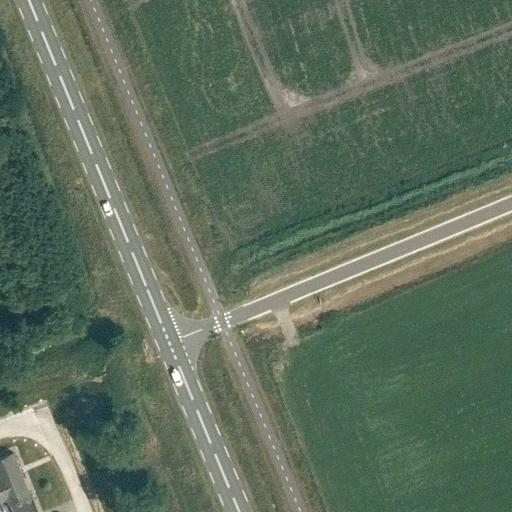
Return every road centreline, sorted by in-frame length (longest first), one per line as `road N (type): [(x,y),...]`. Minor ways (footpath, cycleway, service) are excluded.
road 1 (primary): [(171,342),(31,0)]
road 2 (tertiary): [(171,342),(511,203)]
road 3 (primary): [(241,511),(171,342)]
road 4 (unclassified): [(0,433),(19,425),(57,449),(83,511)]
